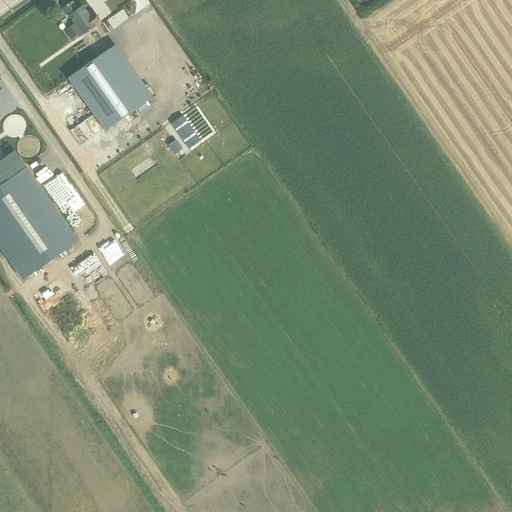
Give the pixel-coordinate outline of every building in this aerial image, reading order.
[(66,5),(62,8),(68,16),(69,15),(75,23),(71,26),(78,37),(102,23),(93,10),(88,14),(82,5),(78,8),(72,1),(69,3),(68,3),(65,5),(66,5)] [(108,27),(125,16),(119,7),(102,18),(108,27)] [(115,44),(67,78),(104,130),(152,96),(115,44)] [(76,143),(87,136),(78,121),(67,128),(76,143)] [(176,140),(168,146),(174,155),(182,149),(176,140)] [(0,241),(28,281),(85,240),(10,141),(0,147),(0,241)] [(40,310),(59,296),(54,289),(35,303),(40,310)]
